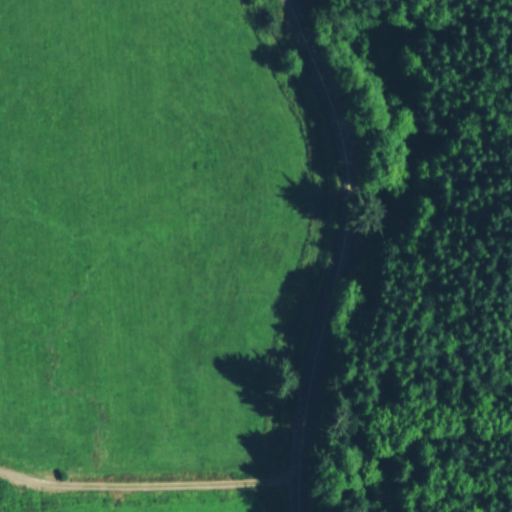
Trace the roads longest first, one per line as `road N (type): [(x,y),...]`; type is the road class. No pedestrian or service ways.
road 1 (tertiary): [(297,511),(294,477),(344,309),(345,174),(288,0)]
road 2 (track): [(294,477),(46,483),(0,469)]
